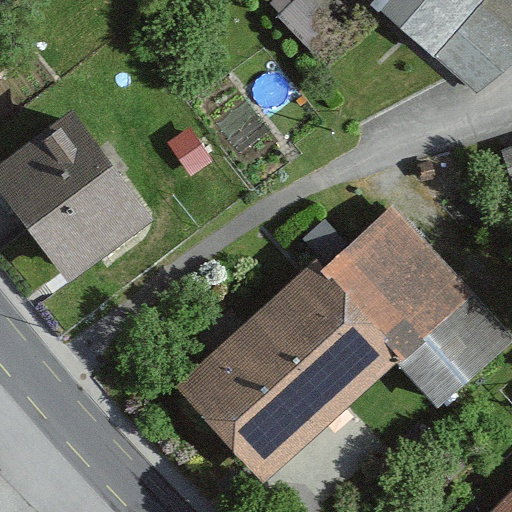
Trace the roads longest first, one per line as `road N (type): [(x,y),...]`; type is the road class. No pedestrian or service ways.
road 1 (residential): [(42,383),(248,220),(340,168),(511,108)]
road 2 (secondary): [(42,383),(161,511)]
